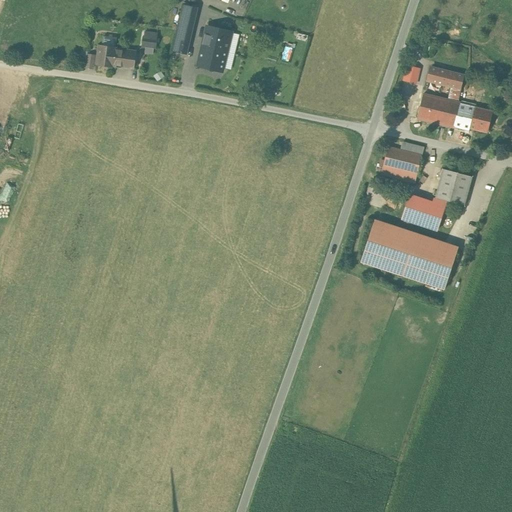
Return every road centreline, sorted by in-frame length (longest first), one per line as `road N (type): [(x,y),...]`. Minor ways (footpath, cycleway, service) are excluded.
road 1 (tertiary): [(241,511),(373,128)]
road 2 (unclassified): [(373,128),(511,164)]
road 3 (tertiary): [(373,128),(415,0)]
